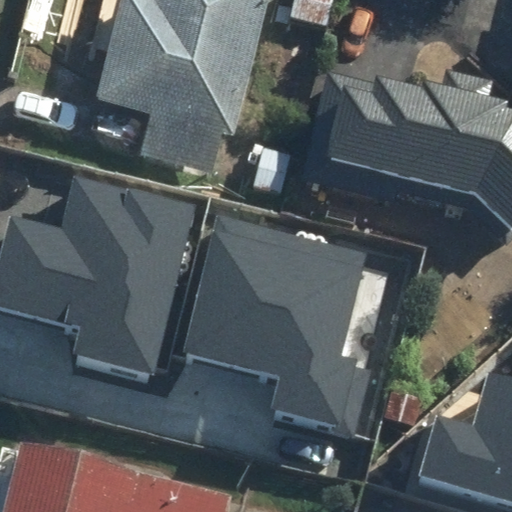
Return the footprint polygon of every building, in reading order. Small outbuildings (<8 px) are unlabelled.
[(247,145),(275,0),(162,0),(161,7),(123,0),(89,0),(71,95),(106,102),(104,115),(165,127),(160,152),(223,165),(228,141),(247,145)] [(334,0),(297,0),(272,99),(307,108),(334,0)] [(511,227),(511,107),(333,80),(309,184),(405,207),(410,184),(485,203),(511,227)] [(12,228),(0,274),(0,310),(83,332),(77,358),(147,376),(190,207),(83,179),(67,242),(12,228)] [(212,228),(179,360),(276,384),(269,414),(349,433),(364,373),(331,365),(356,263),(212,228)] [(439,415),(420,480),(511,506),(511,379),(491,373),(476,426),(439,415)] [(237,511),(242,494),(23,443),(6,511),(237,511)]
